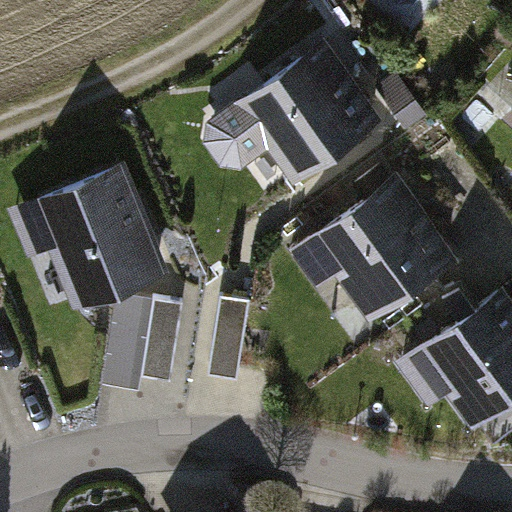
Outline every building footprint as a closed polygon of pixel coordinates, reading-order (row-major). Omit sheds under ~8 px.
[(395,122),(336,39),(208,130),(242,178),(273,156),(298,191),(395,122)] [(387,87),(421,131),(438,117),(404,73),(387,87)] [(82,309),(179,271),(136,161),(14,209),(35,260),(59,251),(82,309)] [(469,258),(407,170),(293,251),(325,296),(348,280),(378,322),(469,258)] [(511,407),(511,286),(399,363),(434,414),(454,400),(476,432),(511,407)] [(257,300),(224,296),(215,375),(248,379),(257,300)] [(191,304),(161,300),(152,375),(183,379),(191,304)]
